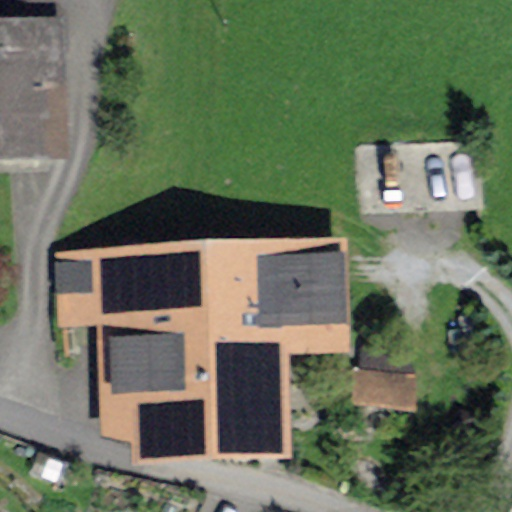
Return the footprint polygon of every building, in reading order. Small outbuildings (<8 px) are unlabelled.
[(0,0),(0,141),(50,139),(45,47),(60,46),(58,0),(0,0)] [(362,148),(364,222),(487,218),(485,144),(362,148)] [(278,344),(336,342),(333,248),(205,251),(211,438),(281,436),(278,344)] [(112,433),(143,440),(211,438),(205,251),(60,257),(64,346),(108,344),(112,433)] [(353,405),(410,410),(414,380),(400,379),(403,353),(364,349),(361,375),(356,375),(353,405)]
